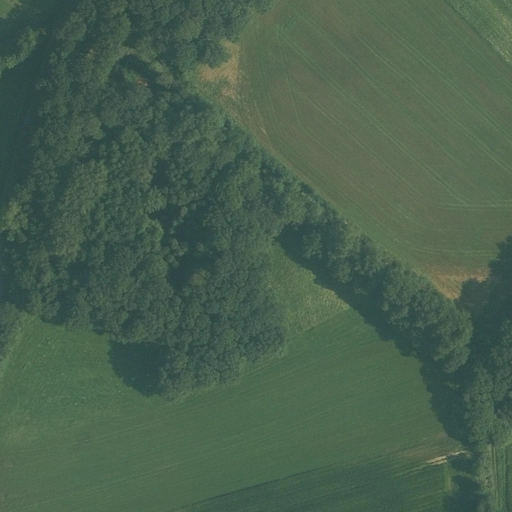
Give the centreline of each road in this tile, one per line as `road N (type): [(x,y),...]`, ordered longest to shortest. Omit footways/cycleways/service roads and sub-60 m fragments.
road 1 (unclassified): [(0,294),(11,190),(66,0)]
road 2 (track): [(511,309),(493,334),(495,511)]
